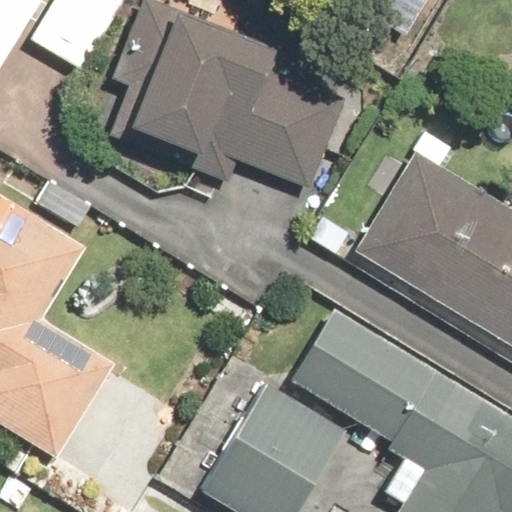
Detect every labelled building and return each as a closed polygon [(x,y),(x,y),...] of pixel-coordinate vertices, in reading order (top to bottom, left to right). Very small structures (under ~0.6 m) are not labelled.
[(0,0),(0,66),(38,0),(0,0)] [(48,0),(26,37),(82,70),(123,0),(48,0)] [(268,45),(153,0),(140,0),(110,79),(126,85),(107,133),(229,181),(237,161),(308,189),(345,95),(261,62),(268,45)] [(400,39),(421,0),(330,0),(330,1),(400,39)] [(511,212),(410,152),(351,251),(511,347),(511,212)] [(0,194),(0,423),(57,458),(116,364),(40,318),(84,246),(0,194)] [(511,511),(511,414),(330,306),(286,379),(388,440),(384,447),(420,469),(393,511),(511,511)] [(263,381),(199,487),(239,511),(301,511),(349,434),(263,381)]
